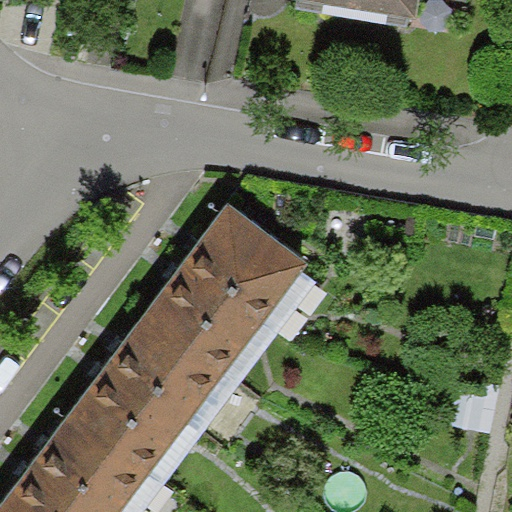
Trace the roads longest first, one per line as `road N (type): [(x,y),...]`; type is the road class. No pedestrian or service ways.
road 1 (residential): [(95,114),(510,177)]
road 2 (residential): [(0,235),(95,114)]
